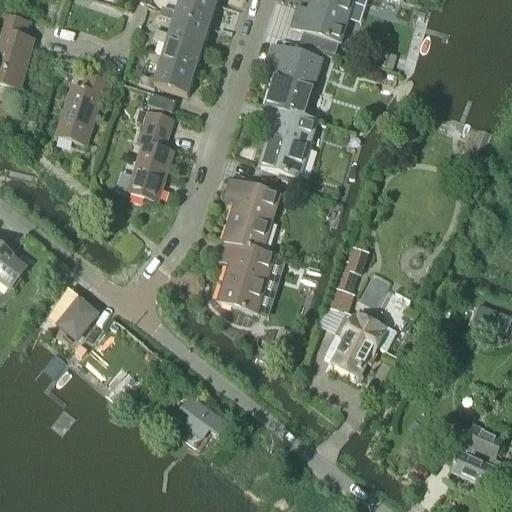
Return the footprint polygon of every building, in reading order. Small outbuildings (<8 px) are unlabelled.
[(161,15),(159,20),(174,24),(175,21),(209,31),(216,8),(188,0),(181,0),(181,2),(176,0),(165,0),(163,8),(163,11),(162,11),(161,15)] [(176,0),(181,2),(181,0),(188,0),(216,8),(218,0),(176,0)] [(294,17),(290,31),(340,47),(354,0),(312,0),(306,21),(294,17)] [(0,88),(19,94),(33,44),(24,41),(28,26),(3,19),(0,30),(0,35),(3,36),(0,48),(0,88)] [(155,34),(152,43),(167,47),(168,44),(202,54),(209,31),(175,21),(174,24),(170,38),(155,34)] [(148,56),(145,65),(160,70),(161,66),(194,77),(202,54),(168,44),(167,47),(163,61),(148,56)] [(304,122),(304,121),(322,64),(272,49),(268,62),(279,66),(265,110),(267,111),(267,110),(304,122)] [(384,56),(380,71),(389,73),(393,59),(384,56)] [(127,75),(124,84),(138,88),(154,93),(155,90),(187,100),(194,77),(161,66),(160,70),(156,84),(141,79),(127,75)] [(106,103),(111,87),(86,79),(82,94),(72,91),(56,140),(86,150),(101,101),(106,103)] [(171,116),(175,106),(151,99),(148,109),(171,116)] [(267,110),(267,111),(263,123),(274,127),(260,171),(298,183),(316,125),(304,121),(304,122),(267,110)] [(144,128),(148,116),(139,114),(136,125),(144,128)] [(116,193),(128,197),(157,206),(173,156),(163,153),(172,124),(148,116),(144,128),(138,147),(143,148),(133,180),(121,176),(116,193)] [(475,158),(472,165),(482,169),(485,162),(475,158)] [(471,174),(469,180),(477,183),(479,177),(471,174)] [(261,257),(262,256),(279,200),(230,184),(226,198),(237,201),(223,245),(224,246),(224,245),(261,257)] [(224,245),(224,246),(220,258),(232,262),(218,306),(256,318),(274,260),(262,256),(261,257),(224,245)] [(361,279),(369,258),(352,252),(347,267),(345,266),(343,272),(361,279)] [(0,291),(7,297),(25,274),(11,263),(12,262),(0,253),(0,291)] [(349,298),(356,277),(343,273),(336,294),(349,298)] [(348,316),(354,300),(334,294),(327,313),(342,318),(343,314),(348,316)] [(77,307),(74,305),(60,322),(63,325),(59,329),(76,343),(95,318),(79,305),(77,307)] [(505,339),(511,322),(478,310),(472,327),(505,339)] [(337,340),(326,360),(334,365),(333,369),(358,382),(370,358),(373,359),(376,353),(385,358),(396,337),(384,331),(382,335),(357,322),(356,323),(354,322),(345,317),(344,319),(334,338),(337,340)] [(217,439),(225,428),(191,403),(183,414),(192,421),(185,430),(201,442),(208,433),(217,439)] [(511,471),(494,464),(503,444),(472,429),(462,449),(464,450),(461,457),(459,456),(450,477),(485,493),(487,487),(503,495),(511,474),(511,471)]
